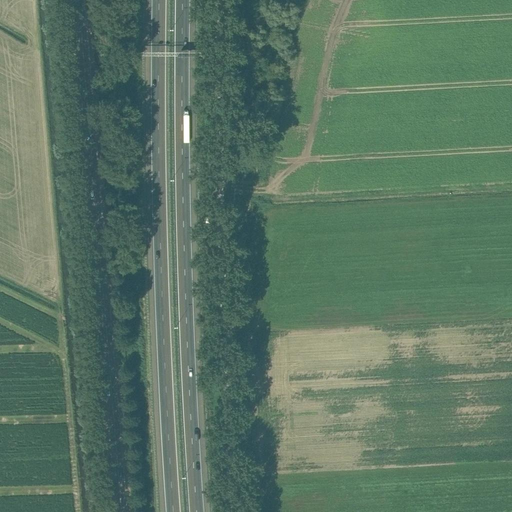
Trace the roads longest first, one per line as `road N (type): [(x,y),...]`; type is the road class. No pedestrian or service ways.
road 1 (tertiary): [(121,511),(78,0)]
road 2 (motorway): [(202,511),(185,0)]
road 3 (unclassified): [(233,511),(219,0)]
road 4 (motorway): [(159,0),(167,511)]
